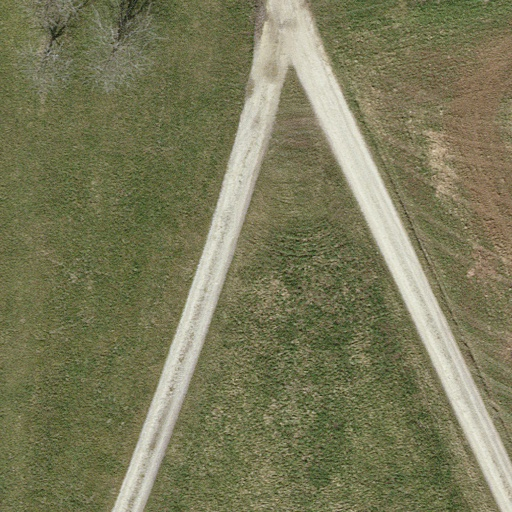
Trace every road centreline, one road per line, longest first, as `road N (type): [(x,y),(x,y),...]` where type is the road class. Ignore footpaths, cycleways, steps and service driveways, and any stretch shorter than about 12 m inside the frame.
road 1 (track): [(511,490),(282,5)]
road 2 (track): [(282,5),(238,191),(128,511)]
